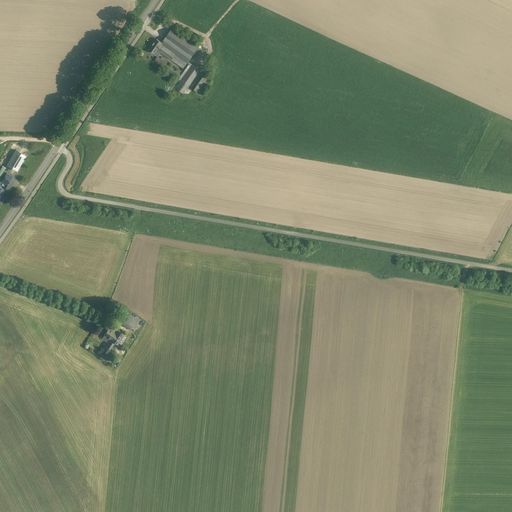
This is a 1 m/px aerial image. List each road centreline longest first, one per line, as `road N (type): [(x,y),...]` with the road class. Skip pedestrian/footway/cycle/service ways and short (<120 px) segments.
road 1 (unclassified): [(57,145),(70,159),(60,179),(70,196),(511,271)]
road 2 (secondary): [(57,145),(155,0)]
